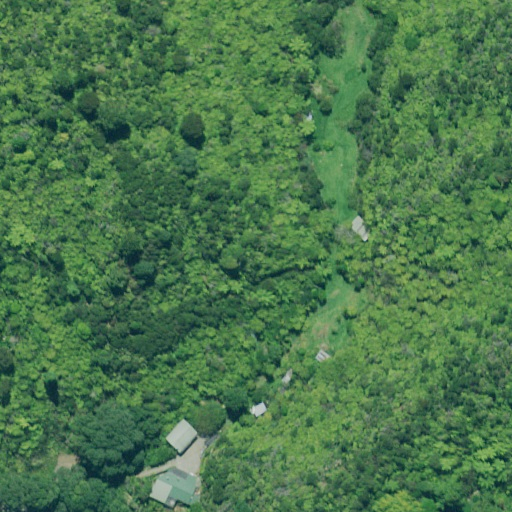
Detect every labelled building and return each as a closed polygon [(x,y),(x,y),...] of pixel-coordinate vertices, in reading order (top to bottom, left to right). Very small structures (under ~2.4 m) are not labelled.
[(312,111),(301,110),(300,122),(311,122),(312,111)] [(359,214),(348,225),(364,241),(375,230),(359,214)] [(326,342),(313,359),(322,366),(336,349),(326,342)] [(261,400),(252,408),(259,417),(268,409),(261,400)] [(197,433),(182,419),(164,439),(179,452),(197,433)] [(197,483),(173,473),(168,484),(155,479),(148,496),(173,506),(176,498),(188,504),(197,483)]
